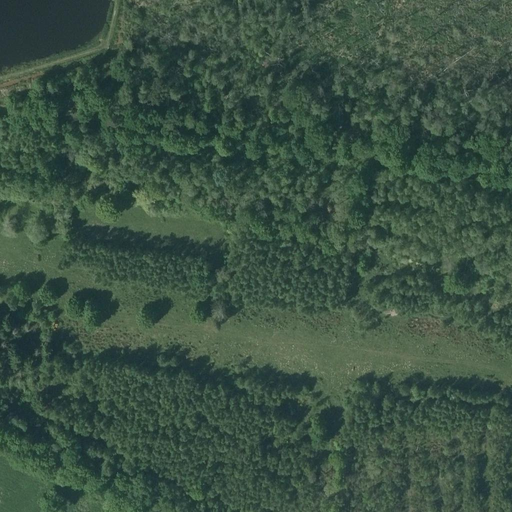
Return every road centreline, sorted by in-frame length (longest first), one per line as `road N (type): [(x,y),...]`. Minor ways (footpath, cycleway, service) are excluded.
road 1 (track): [(511,167),(0,111)]
road 2 (track): [(167,511),(0,433)]
